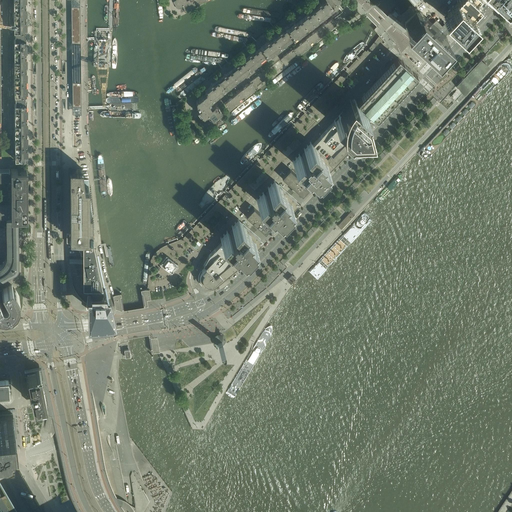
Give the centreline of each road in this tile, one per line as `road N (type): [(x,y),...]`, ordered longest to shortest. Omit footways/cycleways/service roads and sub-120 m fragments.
road 1 (residential): [(201,302),(191,276),(203,252),(403,42)]
road 2 (residential): [(511,44),(277,282)]
road 3 (primary): [(211,309),(247,281),(440,74)]
road 4 (secondary): [(61,326),(52,0)]
road 5 (secondary): [(39,0),(42,326)]
road 6 (primary): [(431,73),(245,273),(201,302)]
road 7 (secondary): [(110,511),(91,469),(66,343)]
road 8 (secondary): [(45,345),(89,511)]
road 9 (residential): [(193,109),(194,94),(313,0)]
road 10 (residential): [(0,162),(2,0)]
road 11 (primary): [(201,302),(125,322),(61,326)]
road 12 (primary): [(66,343),(199,316)]
